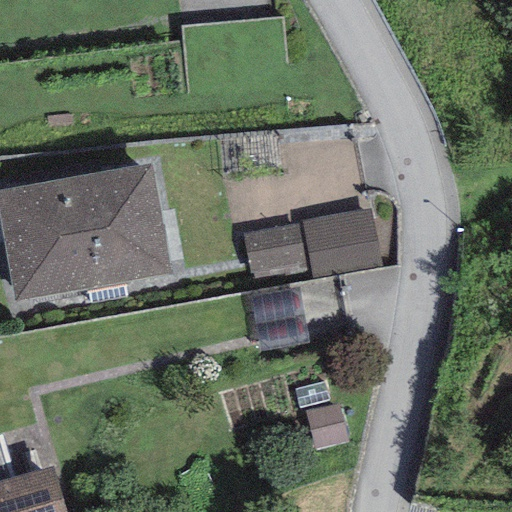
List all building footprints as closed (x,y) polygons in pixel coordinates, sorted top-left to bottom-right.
[(148,164),(0,191),(0,217),(16,302),(169,273),(148,164)] [(370,210),(298,223),(307,272),(309,284),(382,271),(370,210)] [(298,223),(242,234),(251,283),(307,272),(298,223)] [(299,290),(246,298),(255,354),(308,346),(299,290)] [(338,405),(304,413),(312,451),(346,443),(338,405)] [(0,511),(67,511),(53,464),(11,476),(0,437),(0,511)]
